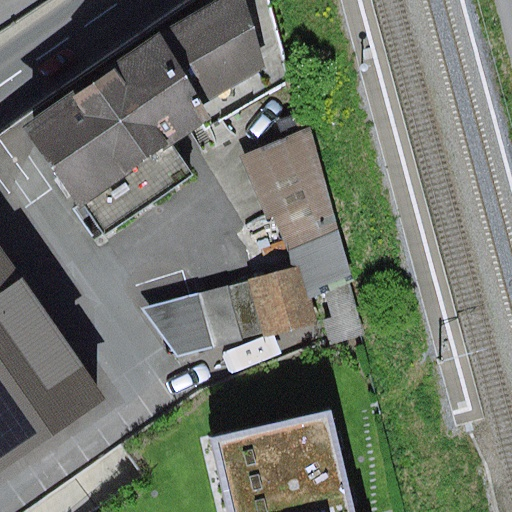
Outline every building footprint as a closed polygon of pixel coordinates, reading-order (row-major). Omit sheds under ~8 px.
[(159,45),(33,130),(103,233),(191,174),(172,146),(211,120),(202,105),(264,70),(242,1),(159,45)] [(305,136),(250,152),(278,247),(333,232),(305,136)] [(0,464),(96,398),(0,259),(0,464)] [(299,270),(143,311),(174,351),(284,323),(310,316),(299,270)] [(355,511),(332,414),(209,442),(225,511),(355,511)]
